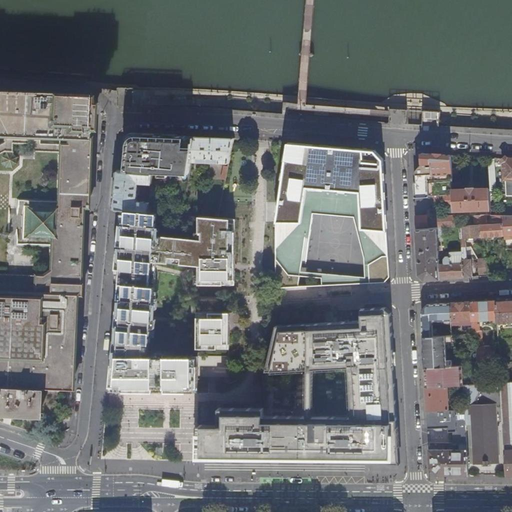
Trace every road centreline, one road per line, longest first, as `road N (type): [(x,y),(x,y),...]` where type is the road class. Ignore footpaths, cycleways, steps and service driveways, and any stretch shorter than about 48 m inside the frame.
road 1 (residential): [(66,495),(80,438),(111,117)]
road 2 (unclassified): [(111,117),(397,134)]
road 3 (primary): [(164,496),(417,499)]
road 4 (residential): [(402,292),(417,499)]
road 5 (residential): [(397,134),(402,292)]
